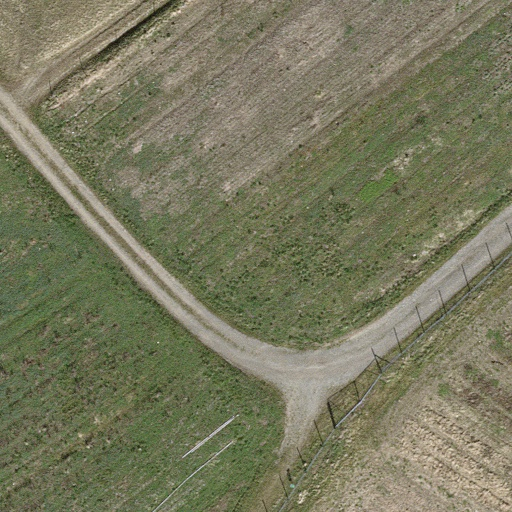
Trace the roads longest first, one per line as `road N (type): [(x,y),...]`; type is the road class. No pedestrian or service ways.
road 1 (track): [(0,103),(222,338),(325,394)]
road 2 (track): [(511,226),(325,394)]
road 3 (track): [(325,394),(252,511)]
